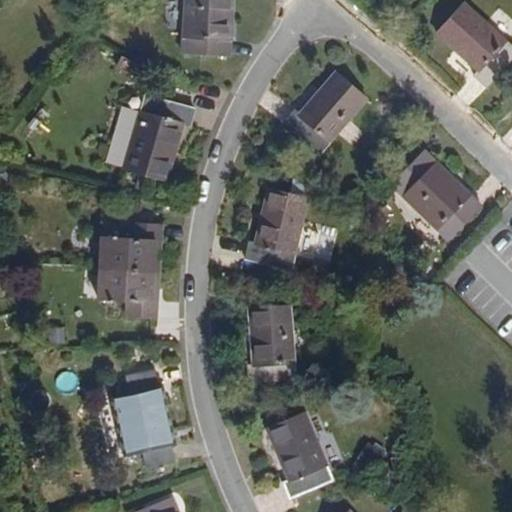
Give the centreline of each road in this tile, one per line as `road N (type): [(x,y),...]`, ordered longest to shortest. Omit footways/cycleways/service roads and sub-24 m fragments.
road 1 (residential): [(310,5),(228,127),(191,257),(200,400),(252,511)]
road 2 (residential): [(511,181),(310,5)]
